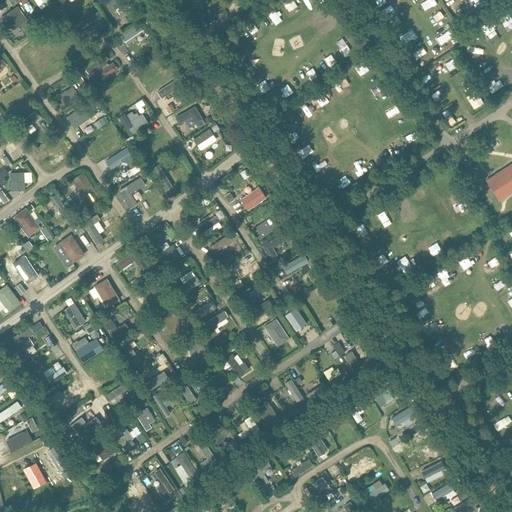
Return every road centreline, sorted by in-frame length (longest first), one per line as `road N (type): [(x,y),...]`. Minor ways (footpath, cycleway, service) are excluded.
road 1 (residential): [(35,304),(109,417),(246,327)]
road 2 (residential): [(39,92),(109,45),(206,180)]
road 3 (unclassified): [(316,230),(511,105)]
road 4 (residential): [(436,404),(316,230)]
road 5 (residential): [(246,327),(287,299),(206,180)]
road 6 (residential): [(298,499),(303,477),(371,441),(385,449),(422,511)]
road 7 (residential): [(256,144),(156,0)]
road 8 (residential): [(275,370),(146,454)]
road 9 (residential): [(165,212),(246,327)]
road 10 (residential): [(511,511),(436,404)]
